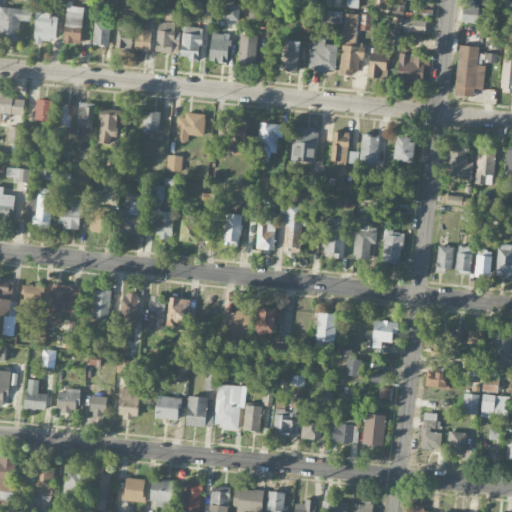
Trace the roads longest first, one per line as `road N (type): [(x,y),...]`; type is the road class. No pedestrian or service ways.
road 1 (residential): [(511,121),(0,66)]
road 2 (residential): [(398,511),(452,0)]
road 3 (residential): [(511,489),(0,435)]
road 4 (residential): [(511,305),(0,251)]
